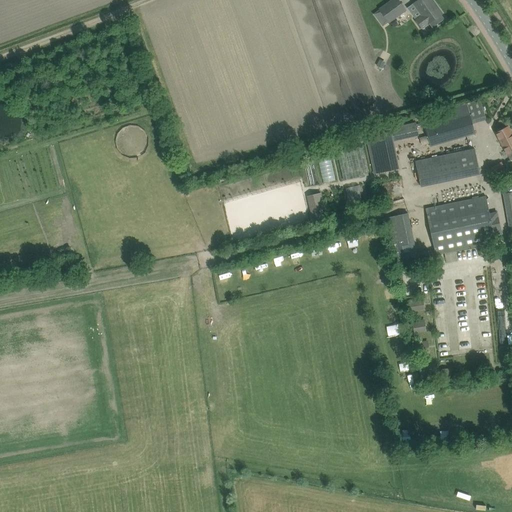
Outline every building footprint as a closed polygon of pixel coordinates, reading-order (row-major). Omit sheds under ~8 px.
[(392,0),(380,9),(389,22),(405,10),(398,0),(392,0)] [(442,14),(435,3),(434,4),(432,1),(433,1),(432,0),(418,0),(414,3),(422,15),(416,19),(422,28),(429,23),(432,27),(444,19),(441,15),(442,14)] [(425,129),(431,147),(476,133),(473,123),(486,119),(481,99),(452,108),(455,120),(425,129)] [(419,136),(416,122),(391,128),(393,141),(419,136)] [(495,132),(510,160),(511,159),(511,133),(508,126),(495,132)] [(393,141),(391,128),(369,133),(377,173),(399,168),(393,141)] [(470,150),(457,152),(462,173),(479,169),(475,149),(470,150)] [(462,173),(457,152),(415,162),(421,187),(480,174),(479,169),(462,173)] [(502,162),(491,168),(495,175),(505,169),(502,162)] [(511,187),(508,189),(509,193),(503,193),(509,228),(511,227),(511,187)] [(486,196),(426,209),(436,254),(496,242),(494,235),(493,230),(493,227),(497,226),(496,221),(491,222),(490,214),(486,196)] [(386,218),(395,260),(417,255),(408,213),(386,218)] [(417,255),(395,260),(397,268),(398,268),(404,266),(431,261),(429,252),(417,255)]
